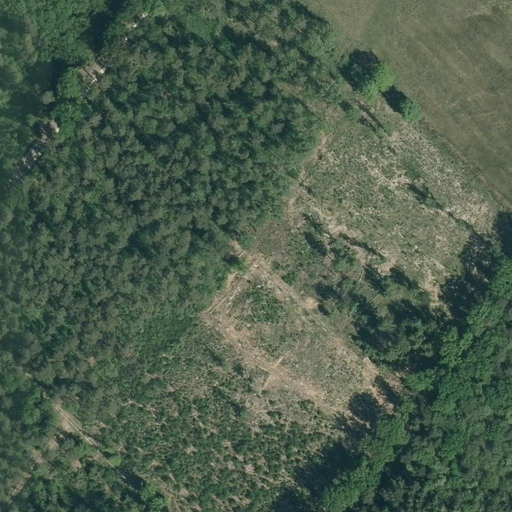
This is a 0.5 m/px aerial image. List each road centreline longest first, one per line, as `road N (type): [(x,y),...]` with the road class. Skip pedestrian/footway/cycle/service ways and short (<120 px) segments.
road 1 (track): [(144,0),(0,190)]
road 2 (track): [(0,348),(163,511)]
